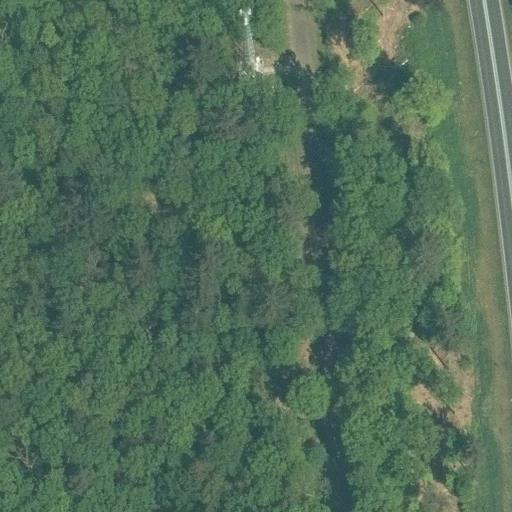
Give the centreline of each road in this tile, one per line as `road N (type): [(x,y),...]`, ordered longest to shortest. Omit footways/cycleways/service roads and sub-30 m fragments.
road 1 (unclassified): [(340,511),(319,229),(290,0)]
road 2 (trunk): [(511,195),(483,0)]
